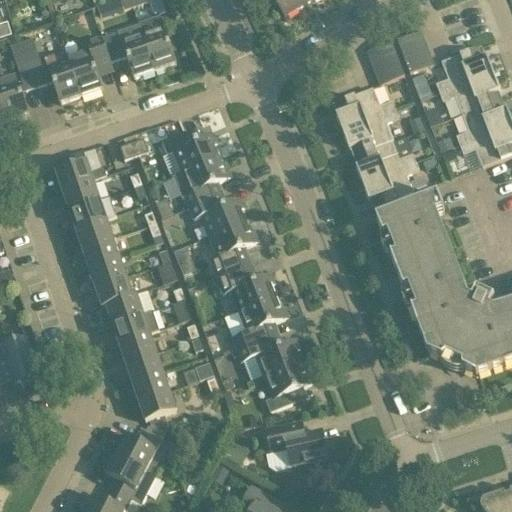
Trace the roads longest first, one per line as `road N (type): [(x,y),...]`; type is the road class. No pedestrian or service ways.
road 1 (residential): [(254,82),(414,463)]
road 2 (residential): [(101,407),(27,163)]
road 3 (residential): [(27,163),(254,82)]
road 4 (residential): [(254,82),(383,0)]
